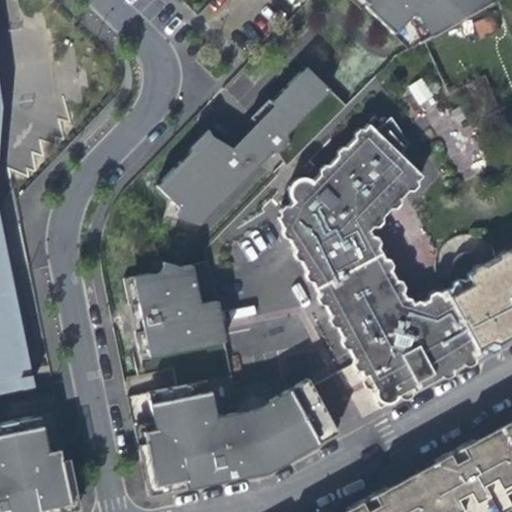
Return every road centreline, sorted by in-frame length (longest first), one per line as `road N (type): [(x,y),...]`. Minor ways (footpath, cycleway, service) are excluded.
road 1 (residential): [(114,511),(56,228),(149,77),(149,41),(105,0)]
road 2 (residential): [(201,511),(285,494),(511,369)]
